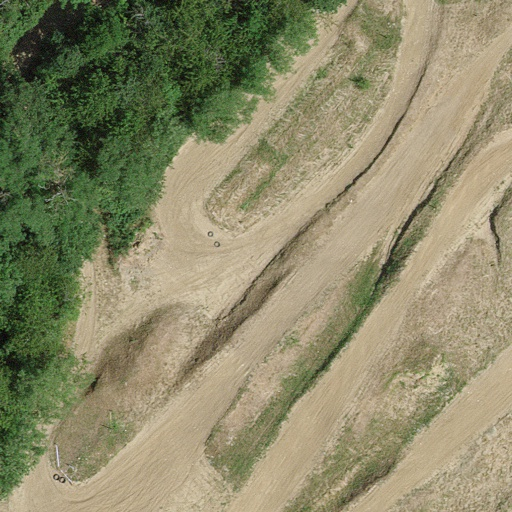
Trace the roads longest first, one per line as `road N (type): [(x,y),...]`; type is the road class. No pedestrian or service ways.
road 1 (track): [(0,490),(223,148),(309,62),(351,0)]
road 2 (track): [(64,0),(43,36),(42,90),(93,251)]
